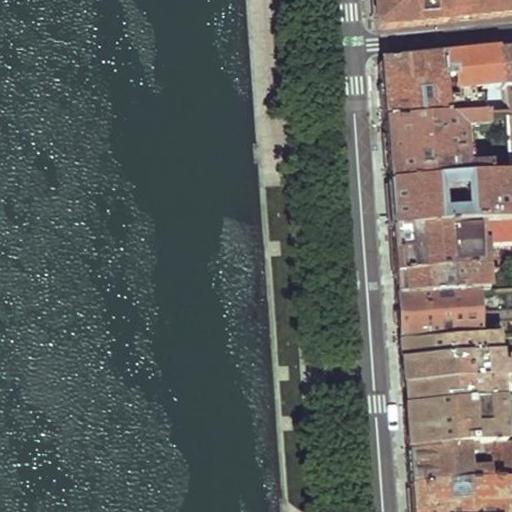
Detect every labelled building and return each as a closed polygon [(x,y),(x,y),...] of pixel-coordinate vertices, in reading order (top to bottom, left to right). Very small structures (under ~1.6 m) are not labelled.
[(511,0),(371,0),(374,27),(379,29),(439,23),(511,15),(511,0)] [(505,118),(511,117),(511,53),(496,54),(497,89),(498,118),(505,118)] [(473,103),(473,90),(497,89),(496,54),(466,57),(437,59),(444,120),(475,119),(475,103),(473,103)] [(381,125),(444,120),(437,59),(377,66),(379,97),(381,125)] [(386,187),(482,180),(481,168),(464,168),(461,135),(479,132),(477,119),(475,119),(444,120),(381,125),(383,156),(386,187)] [(511,177),(509,178),(482,180),(386,187),(388,233),(475,228),(511,225),(511,177)] [(511,225),(475,228),(476,248),(511,245),(511,225)] [(391,278),(478,273),(476,248),(475,228),(388,233),(391,278)] [(493,272),(483,273),(483,294),(495,293),(493,272)] [(471,295),(483,294),(483,273),(478,273),(391,278),(392,301),(471,295)] [(396,345),(475,340),(474,330),(482,328),(482,320),(474,319),(471,295),(392,301),(396,345)] [(475,340),(396,345),(399,392),(403,392),(422,391),(423,412),(404,413),(401,413),(404,458),(499,452),(496,400),(511,398),(511,358),(506,359),(508,382),(502,383),(501,375),(494,375),(491,339),(475,340)] [(422,391),(403,392),(404,413),(423,412),(422,391)] [(407,493),(511,485),(511,450),(499,452),(404,458),(407,493)] [(505,511),(506,507),(511,506),(511,485),(407,493),(408,511),(505,511)]
